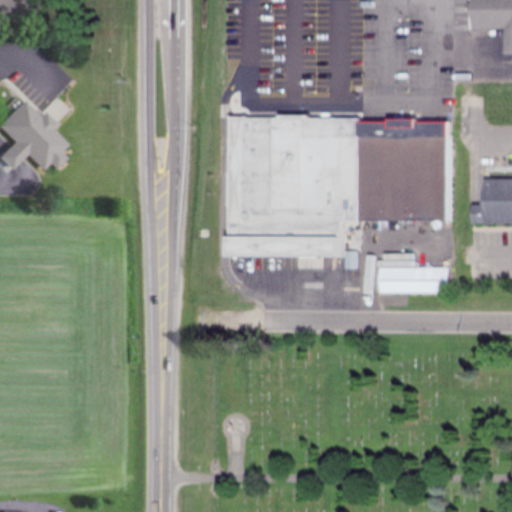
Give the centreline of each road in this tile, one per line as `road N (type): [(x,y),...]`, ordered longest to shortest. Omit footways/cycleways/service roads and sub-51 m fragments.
road 1 (trunk): [(160,320),(175,137),(175,0)]
road 2 (trunk): [(149,0),(160,320)]
road 3 (residential): [(266,322),(511,323)]
road 4 (trunk): [(160,511),(160,320)]
